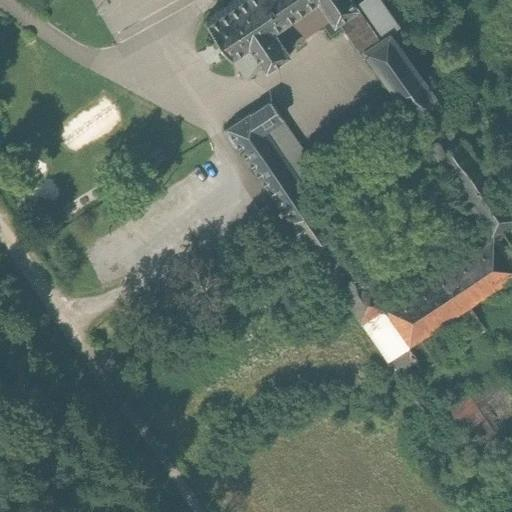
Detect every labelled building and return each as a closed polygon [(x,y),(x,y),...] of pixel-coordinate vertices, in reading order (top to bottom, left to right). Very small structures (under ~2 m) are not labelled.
[(360,48),(377,37),(351,0),(225,0),(203,16),(245,76),(287,48),(286,45),(321,21),(328,32),(340,24),(357,50),(360,48)] [(351,0),(377,37),(388,30),(398,23),(381,0),(351,0)] [(377,37),(360,48),(486,233),(382,304),(314,204),(289,222),(359,325),(361,324),(386,362),(388,361),(405,385),(423,372),(422,371),(484,329),(473,313),(475,311),(470,304),(511,274),(511,207),(388,30),(377,37)] [(381,88),(308,137),(319,153),(393,104),(381,88)] [(289,222),(314,204),(305,190),(322,178),(268,96),(244,112),(221,127),(232,144),(235,143),(289,222)] [(465,390),(440,407),(473,454),(511,426),(511,386),(503,373),(469,396),(465,390)]
